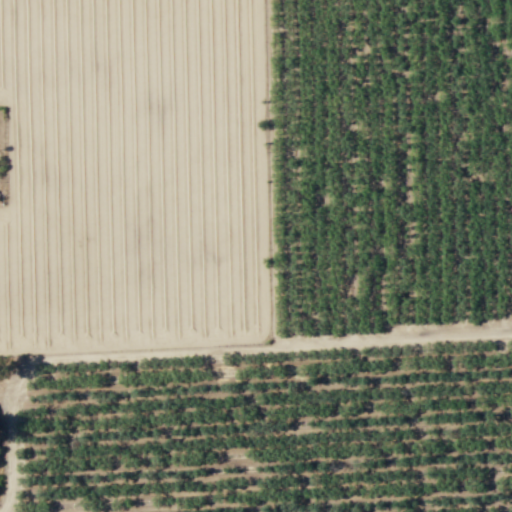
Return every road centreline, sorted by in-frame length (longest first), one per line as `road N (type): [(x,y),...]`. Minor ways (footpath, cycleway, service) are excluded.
road 1 (track): [(511,331),(41,359),(21,367),(7,394),(11,475),(0,509)]
road 2 (track): [(265,0),(274,348)]
